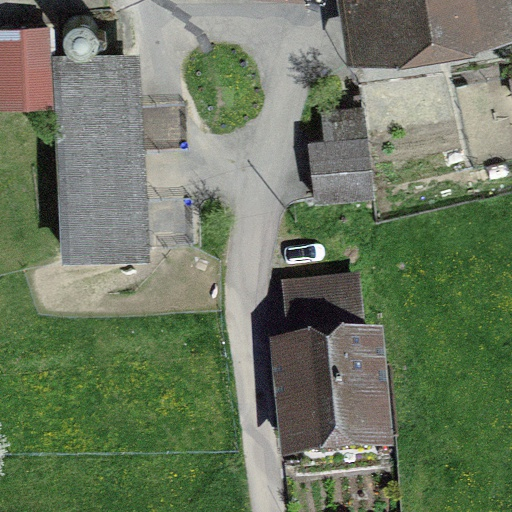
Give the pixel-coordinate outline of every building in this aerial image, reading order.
[(511,0),(349,0),(356,40),(511,17),(511,0)] [(89,17),(82,16),(76,17),(70,20),(66,28),(66,37),(71,44),(77,48),(85,49),(91,46),(96,41),(99,35),(98,27),(93,20),(89,17)] [(48,25),(10,27),(14,105),(51,104),(48,25)] [(134,247),(126,56),(62,58),(69,250),(134,247)] [(372,189),(364,109),(325,113),(328,139),(310,141),(316,195),(372,189)] [(300,441),(398,429),(384,314),(374,316),(367,264),(296,273),(302,326),(286,328),(300,441)]
